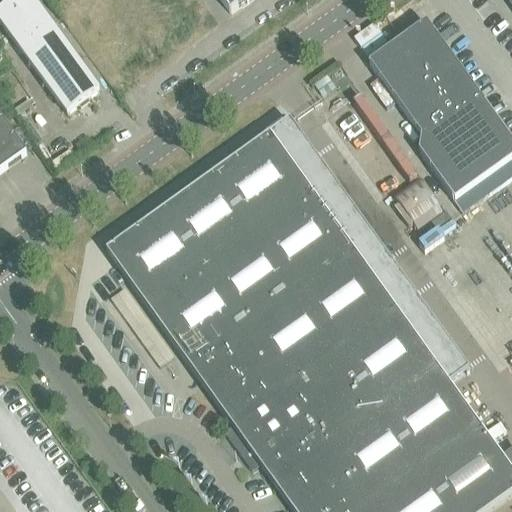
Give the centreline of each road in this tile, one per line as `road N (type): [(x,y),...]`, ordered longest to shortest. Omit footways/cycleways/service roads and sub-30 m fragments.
road 1 (unclassified): [(0,262),(364,0)]
road 2 (unknown): [(271,66),(511,391)]
road 3 (unclassified): [(151,511),(0,298)]
road 4 (unknown): [(112,456),(148,434),(175,429),(248,511)]
